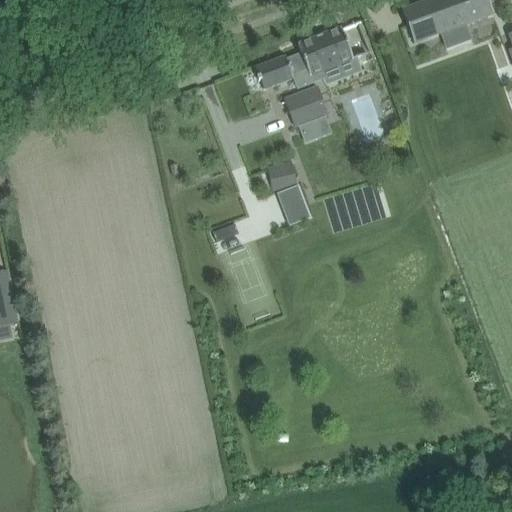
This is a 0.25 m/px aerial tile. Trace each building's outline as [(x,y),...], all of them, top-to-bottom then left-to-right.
[(423,3),(401,11),(413,45),(439,35),(466,26),(493,16),(487,0),(430,0),(423,3)] [(309,78),(352,61),(340,30),(297,46),(301,56),(286,61),(284,58),(255,69),(258,78),(256,79),(258,83),(260,82),(263,91),(293,80),(291,75),(306,69),(309,78)] [(326,117),(322,105),(316,88),(284,99),(294,129),(326,117)] [(266,171),(271,194),(295,188),(290,165),(266,171)] [(0,328),(4,328),(18,325),(17,322),(16,318),(7,272),(0,272),(0,328)]
